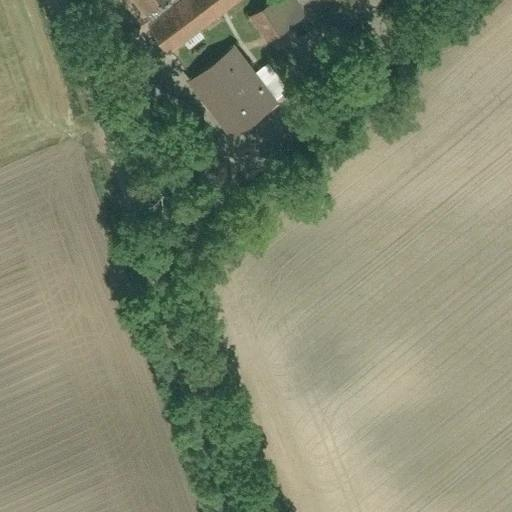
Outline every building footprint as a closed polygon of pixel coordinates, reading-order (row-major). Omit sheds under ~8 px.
[(131,0),(151,25),(182,2),(180,0),(131,0)] [(184,0),(182,2),(151,25),(169,49),(233,0),(184,0)] [(258,0),(241,11),(259,39),(268,33),(278,47),(297,35),(288,20),(292,18),(281,0),(258,0)] [(300,0),(316,22),(346,0),(300,0)] [(228,42),(184,76),(227,131),(285,86),(265,60),(251,71),(228,42)]
